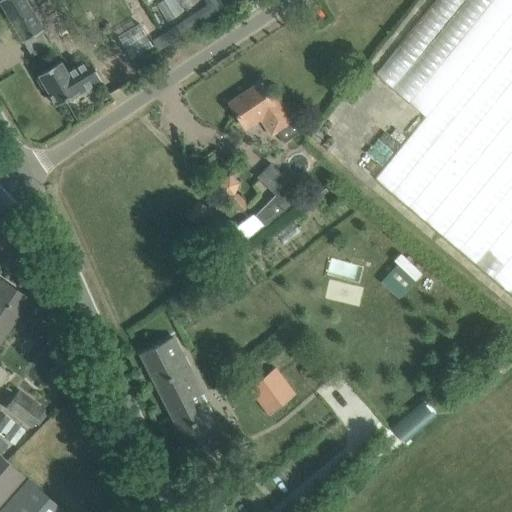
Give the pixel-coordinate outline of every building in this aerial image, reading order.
[(26,0),(0,0),(0,1),(24,42),(42,31),(44,30),(26,0)] [(511,0),(436,0),(377,75),(426,114),(369,186),(511,298),(511,0)] [(65,99),(67,102),(103,81),(89,58),(68,71),(62,61),(39,75),(40,77),(38,79),(44,90),(47,88),(56,104),(65,99)] [(302,131),(293,116),(281,100),(273,105),(259,82),(229,102),(245,126),(257,118),(268,134),(275,129),(284,143),(302,131)] [(254,212),(235,228),(245,241),(262,228),(266,225),(303,195),(292,184),(270,163),(257,176),(276,195),(256,214),(254,212)] [(231,173),(219,180),(227,193),(239,185),(231,173)] [(238,193),(230,201),(242,213),(250,204),(238,193)] [(208,210),(198,202),(188,216),(198,224),(208,210)] [(411,280),(419,274),(401,251),(394,257),(411,280)] [(4,280),(0,285),(0,341),(30,298),(4,280)] [(284,325),(247,354),(255,363),(263,356),(266,360),(294,337),(284,325)] [(196,460),(214,450),(225,445),(216,428),(228,421),(197,362),(187,367),(173,338),(142,354),(196,460)] [(274,369),(249,390),(269,412),(293,392),(274,369)] [(7,407),(33,426),(44,410),(19,391),(7,407)] [(317,399),(288,423),(304,443),(334,419),(317,399)] [(423,400),(391,426),(405,442),(436,416),(423,400)] [(9,445),(0,437),(0,451),(9,459),(18,449),(11,443),(9,445)] [(0,511),(29,479),(0,452),(0,511)] [(0,511),(66,511),(29,479),(0,511)]
